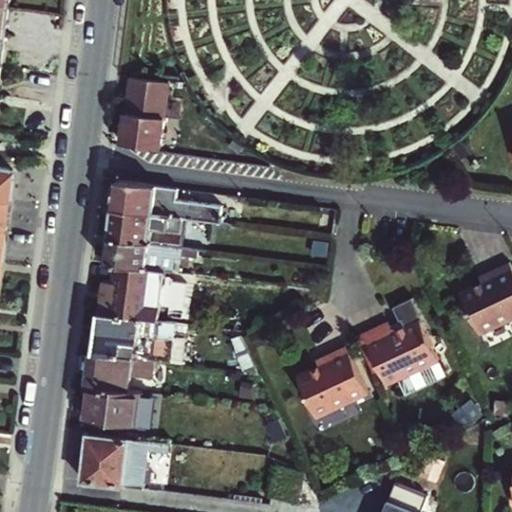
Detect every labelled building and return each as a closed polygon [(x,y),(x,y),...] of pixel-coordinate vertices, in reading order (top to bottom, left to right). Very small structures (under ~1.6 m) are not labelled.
[(12,1),(0,0),(0,29),(8,31),(12,1)] [(170,148),(178,79),(142,76),(134,143),(170,148)] [(13,165),(0,163),(0,192),(9,194),(13,165)] [(124,206),(223,217),(232,218),(234,203),(189,197),(190,185),(128,178),(124,206)] [(0,223),(5,224),(9,194),(0,192),(0,223)] [(124,206),(121,235),(211,246),(219,246),(223,217),(124,206)] [(144,263),(188,269),(190,255),(210,257),(211,246),(121,235),(118,260),(144,263)] [(483,327),(511,313),(511,258),(482,273),(485,279),(464,288),(483,327)] [(116,279),(113,310),(201,320),(205,282),(215,283),(216,271),(188,269),(144,263),(142,278),(126,276),(126,280),(116,279)] [(407,324),(404,317),(371,331),(392,379),(405,373),(411,388),(451,372),(428,317),(438,313),(428,291),(408,299),(414,313),(416,312),(419,319),(407,324)] [(108,350),(157,356),(158,346),(186,350),(187,337),(199,338),(201,320),(113,310),(108,350)] [(353,339),(321,353),(324,359),(303,368),(321,410),(373,387),(353,339)] [(103,381),(144,386),(145,377),(165,379),(169,358),(157,356),(108,350),(103,381)] [(99,410),(150,417),(154,388),(144,386),(103,381),(99,410)] [(161,439),(100,430),(94,476),(155,484),(161,439)] [(425,511),(433,495),(399,481),(386,511),(425,511)]
